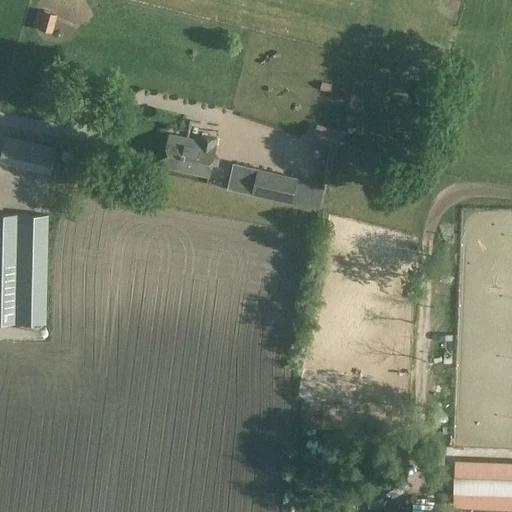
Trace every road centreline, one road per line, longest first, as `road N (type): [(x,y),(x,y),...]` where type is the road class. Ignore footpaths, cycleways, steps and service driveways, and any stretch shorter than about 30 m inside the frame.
road 1 (track): [(419,463),(432,211),(467,188),(511,195)]
road 2 (unclassified): [(299,153),(217,115),(142,98),(116,125),(88,137),(0,118)]
